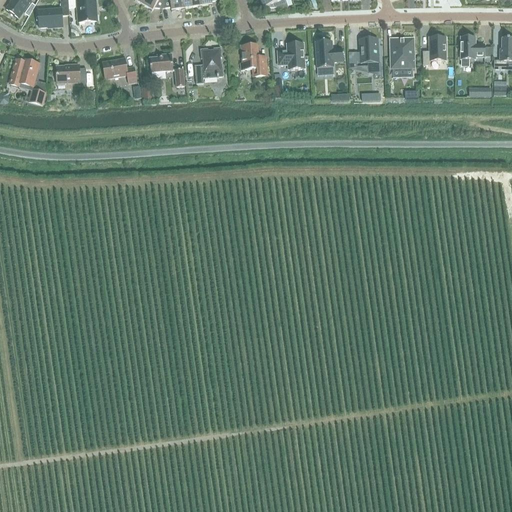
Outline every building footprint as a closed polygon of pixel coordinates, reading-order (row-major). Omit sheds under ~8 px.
[(31,2),(28,0),(13,0),(6,11),(19,20),(31,2)] [(69,9),(68,1),(68,0),(60,0),(61,11),(38,12),(39,30),(53,29),(63,29),(62,18),(69,17),(69,9)] [(95,0),(68,0),(68,1),(69,9),(77,9),(78,24),(97,23),(95,0)] [(147,0),(144,7),(153,12),(154,9),(163,10),(164,0),(147,0)] [(182,10),(180,0),(164,0),(163,10),(171,9),(171,12),(182,10)] [(192,9),(190,0),(180,0),(182,10),(192,9)] [(200,0),(190,0),(192,9),(202,7),(200,0)] [(260,0),(263,9),(269,7),(270,9),(276,9),(288,9),(288,8),(285,1),(285,0),(260,0)] [(466,40),(461,40),(461,61),(462,61),(462,68),(469,68),(469,61),(475,61),(475,59),(484,59),(484,47),(475,47),(475,40),(473,40),(473,38),(466,38),(466,40)] [(494,62),(494,71),(505,71),(505,63),(511,63),(511,39),(502,40),(501,54),(500,54),(499,62),(494,62)] [(415,70),(414,40),(390,41),(391,71),(415,70)] [(429,53),(422,53),(423,67),(430,67),(430,62),(445,62),(445,40),(429,40),(429,53)] [(360,54),(348,55),(349,67),(356,67),(356,66),(367,65),(367,75),(380,75),(380,66),(378,66),(377,42),(368,42),(369,43),(360,43),(360,54)] [(332,43),(315,44),(316,70),(333,70),(333,65),(343,64),(342,51),(332,52),(332,43)] [(284,53),(277,53),(278,67),(288,67),(289,72),(305,71),(303,45),(287,46),(287,54),(284,54),(284,53)] [(241,71),(245,71),(252,71),(253,79),(267,78),(266,61),(259,61),(258,47),(241,48),(242,65),(240,65),(241,71)] [(195,67),(196,86),(204,85),(203,80),(223,78),(222,65),(221,65),(221,59),(222,59),(221,50),(213,50),(214,51),(208,52),(208,51),(200,51),(201,61),(202,61),(203,67),(195,67)] [(163,59),(150,60),(151,74),(173,73),(172,56),(163,57),(163,59)] [(16,61),(11,79),(9,86),(19,89),(20,85),(33,89),(40,66),(24,62),(23,63),(16,61)] [(114,63),(102,65),(105,81),(127,77),(129,85),(137,84),(134,69),(127,70),(125,62),(115,63),(114,63)] [(57,85),(66,85),(66,83),(80,82),(80,88),(87,88),(86,70),(79,70),(79,67),(71,67),(71,68),(56,69),(57,85)] [(175,72),(176,89),(184,88),(183,71),(175,72)] [(480,98),(490,98),(490,90),(480,90),(480,98)] [(32,91),(29,104),(43,107),(46,95),(32,91)] [(91,92),(88,101),(93,103),(96,94),(91,92)] [(0,96),(0,105),(0,106),(4,106),(8,104),(9,100),(6,96),(2,95),(0,96)]
